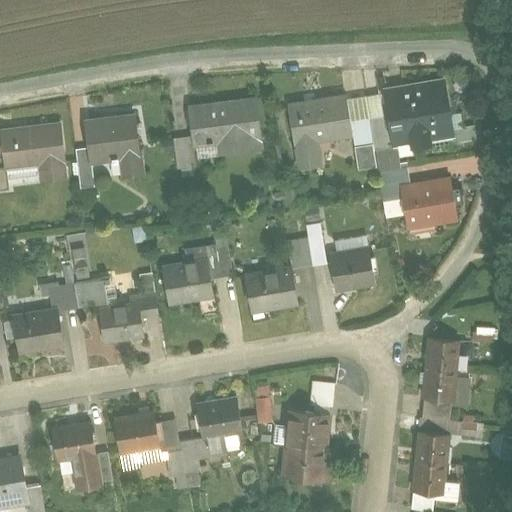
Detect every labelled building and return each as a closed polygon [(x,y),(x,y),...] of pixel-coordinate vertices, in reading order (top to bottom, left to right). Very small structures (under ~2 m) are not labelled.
[(441,75),(378,85),(384,125),(387,145),(392,145),(450,136),(441,75)] [(342,92),(283,100),(293,168),(319,164),(316,142),(348,137),(346,119),(342,92)] [(252,93),(183,102),(189,146),(213,143),(214,154),(259,148),(252,93)] [(130,109),(80,116),(84,147),(86,163),(115,159),(117,176),(142,173),(139,151),(136,152),(130,109)] [(365,117),(346,119),(348,137),(350,149),(370,146),(367,128),(365,117)] [(0,160),(1,165),(1,168),(34,165),(36,181),(64,178),(58,120),(0,125),(0,160)] [(461,124),(463,136),(480,134),(479,122),(461,124)] [(387,145),(384,125),(367,128),(370,146),(370,148),(387,145)] [(171,135),(176,165),(190,163),(185,133),(171,135)] [(382,216),(400,212),(395,183),(406,181),(402,160),(395,162),(392,145),(387,145),(370,148),(382,216)] [(86,163),(84,147),(72,149),(77,192),(89,190),(86,163)] [(406,181),(395,183),(400,212),(403,229),(454,220),(446,174),(406,181)] [(293,204),(291,186),(282,188),(284,205),(293,204)] [(302,236),(317,235),(316,223),(301,224),(302,236)] [(143,240),(141,224),(128,226),(130,242),(143,240)] [(204,255),(206,275),(229,272),(222,225),(209,227),(211,241),(190,245),(192,256),(204,255)] [(326,250),(333,291),(372,284),(363,233),(331,239),(332,249),(326,250)] [(300,236),(304,263),(322,260),(319,234),(317,235),(302,236),(300,236)] [(287,266),(304,263),(300,236),(282,239),(286,262),(287,266)] [(158,261),(164,302),(193,298),(196,321),(216,318),(212,288),(208,288),(206,275),(204,255),(192,256),(158,261)] [(239,270),(245,311),(293,303),(287,266),(286,262),(239,270)] [(94,303),(107,301),(103,277),(70,282),(74,306),(94,303)] [(46,297),(47,304),(55,303),(55,308),(74,306),(70,282),(70,278),(36,282),(38,298),(46,297)] [(94,303),(99,340),(142,334),(139,316),(154,314),(150,288),(123,292),(124,298),(107,301),(94,303)] [(7,310),(14,351),(61,345),(55,308),(55,303),(47,304),(7,310)] [(490,334),(472,333),(472,344),(490,344),(490,334)] [(453,337),(422,335),(418,395),(446,397),(446,403),(463,405),(465,372),(451,371),(453,337)] [(304,409),(327,411),(330,382),(307,380),(304,409)] [(190,401),(196,435),(217,432),(238,428),(232,394),(190,401)] [(150,405),(107,412),(113,451),(153,444),(157,444),(153,420),(150,405)] [(320,479),(327,411),(304,409),(282,406),(275,474),(320,479)] [(268,421),(267,408),(252,409),(253,422),(268,421)] [(92,450),(87,416),(44,423),(49,459),(64,457),(69,487),(97,483),(92,450)] [(172,416),(153,420),(157,444),(153,444),(154,451),(161,450),(177,447),(175,439),(172,416)] [(445,433),(413,429),(407,490),(409,490),(429,492),(439,493),(440,479),(445,433)] [(196,435),(175,439),(177,447),(181,473),(183,486),(196,484),(194,470),(197,470),(194,453),(201,452),(220,449),(217,432),(196,435)] [(177,447),(161,450),(165,475),(181,473),(177,447)] [(104,448),(92,450),(97,483),(109,481),(104,448)] [(0,511),(28,511),(40,510),(35,479),(21,482),(15,450),(0,452),(0,511)] [(429,492),(428,499),(452,501),(454,481),(440,479),(439,493),(429,492)] [(428,499),(429,492),(409,490),(407,509),(427,511),(428,499)]
